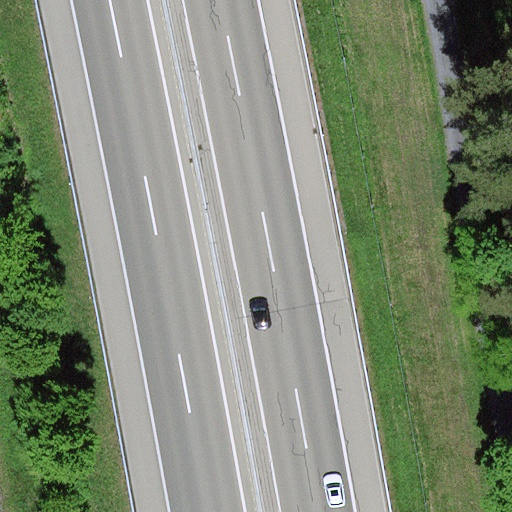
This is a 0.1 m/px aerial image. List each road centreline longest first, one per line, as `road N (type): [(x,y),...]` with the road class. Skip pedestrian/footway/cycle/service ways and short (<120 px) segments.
road 1 (motorway): [(329,511),(221,0)]
road 2 (motorway): [(111,0),(208,511)]
road 3 (track): [(446,0),(511,396)]
